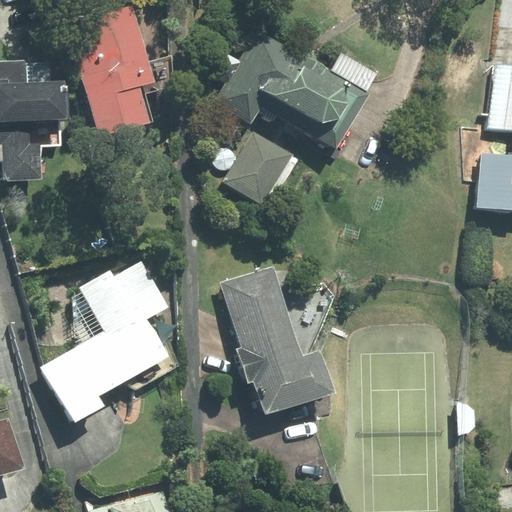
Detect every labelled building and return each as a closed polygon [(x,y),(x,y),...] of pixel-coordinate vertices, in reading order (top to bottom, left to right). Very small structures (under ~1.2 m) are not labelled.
[(122,16),(70,28),(78,63),(61,67),(79,146),(133,134),(124,94),(139,91),(122,16)] [(318,76),(253,35),(207,108),(245,132),(257,113),(321,154),(368,80),(331,56),(318,76)] [(511,42),(508,70),(485,67),(477,132),(508,136),(505,159),(474,156),(467,213),(509,218),(510,212),(511,212),(511,42)] [(1,66),(0,65),(0,129),(56,129),(56,95),(1,95),(1,66)] [(281,162),(243,138),(213,186),(251,210),(281,162)] [(0,187),(27,187),(28,149),(0,149),(0,187)] [(155,363),(134,324),(156,312),(132,266),(75,297),(95,334),(29,370),(61,429),(92,413),(86,400),(155,363)] [(293,360),(266,267),(210,283),(231,352),(221,355),(231,390),(239,387),(248,418),(317,398),(305,357),(293,360)] [(0,480),(13,477),(0,432),(0,480)] [(152,511),(148,495),(86,511),(152,511)]
